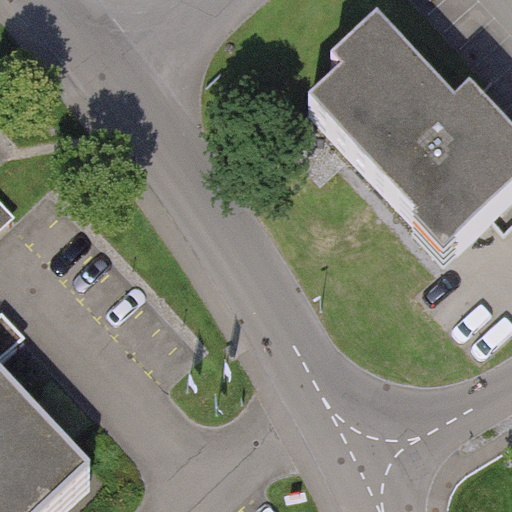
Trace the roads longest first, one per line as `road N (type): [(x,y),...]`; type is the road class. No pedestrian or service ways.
road 1 (residential): [(48,0),(119,81),(244,272),(360,477)]
road 2 (unclassified): [(360,477),(511,387)]
